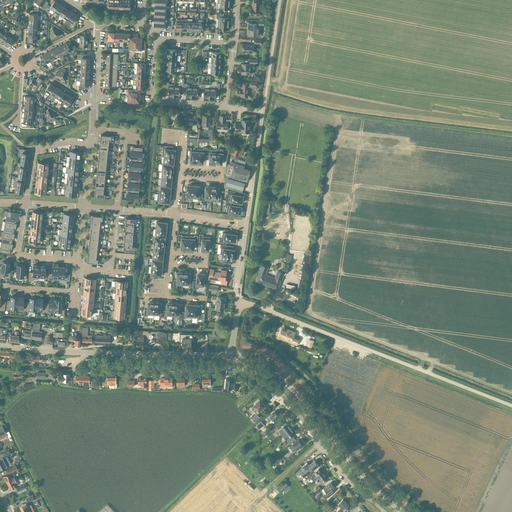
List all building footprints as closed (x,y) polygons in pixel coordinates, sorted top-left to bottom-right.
[(43,9),(48,2),(45,0),(35,0),(35,2),(40,5),(39,6),(43,9)] [(54,11),(59,4),(54,1),(50,6),(48,4),(44,10),(48,13),(51,9),(54,11)] [(230,7),(230,3),(217,2),(217,7),(216,11),(225,12),(225,11),(226,9),(230,9),(230,7)] [(259,9),(260,2),(253,2),(253,8),(251,8),(250,15),(260,16),(260,9),(259,9)] [(56,18),(63,6),(59,4),(54,11),(57,13),(54,17),(56,18)] [(63,17),(68,9),(63,6),(56,18),(57,18),(60,15),(63,17)] [(65,24),(72,12),(68,9),(63,17),(66,19),(63,23),(64,23),(63,25),(65,23),(65,24)] [(28,19),(37,19),(41,20),(41,16),(42,16),(42,14),(45,14),(43,10),(42,11),(36,10),(35,14),(29,13),(28,19)] [(72,12),(65,24),(66,24),(69,21),(72,23),(71,24),(74,26),(77,20),(75,19),(77,15),(72,12)] [(15,25),(20,22),(20,16),(15,13),(10,15),(10,21),(15,25)] [(219,23),(229,24),(229,20),(230,20),(230,18),(223,17),(223,14),(216,14),(216,17),(216,18),(218,20),(219,20),(219,23)] [(229,27),(229,24),(219,23),(218,26),(216,28),(215,32),(223,32),(224,31),(225,29),(229,30),(229,27)] [(248,24),(248,35),(256,36),(258,36),(259,26),(257,26),(257,25),(257,24),(256,24),(248,24)] [(55,39),(60,36),(60,30),(55,27),(50,30),(49,36),(55,39)] [(12,29),(10,29),(9,31),(6,34),(4,33),(0,38),(0,40),(3,43),(12,29)] [(12,29),(3,43),(8,46),(10,43),(13,44),(16,39),(13,38),(9,36),(12,33),(13,34),(15,31),(13,29),(12,29)] [(129,41),(128,49),(141,50),(145,50),(145,41),(141,41),(141,38),(137,38),(138,34),(133,33),(133,37),(129,37),(129,41)] [(90,50),(90,43),(87,43),(87,36),(80,36),(79,46),(86,46),(86,50),(90,50)] [(61,45),(65,53),(68,51),(70,55),(75,52),(72,47),(69,48),(66,42),(61,45)] [(254,52),(254,44),(242,44),(242,51),(254,52)] [(62,54),(65,53),(61,45),(56,47),(62,59),(64,58),(62,54)] [(61,60),(62,59),(56,47),(51,50),(55,58),(59,56),(61,60)] [(52,59),(55,58),(51,50),(46,52),(52,64),(54,63),(52,59)] [(51,65),(52,64),(46,52),(42,55),(43,58),(41,60),(42,63),(43,65),(46,63),(49,61),(51,65)] [(80,63),(89,64),(90,58),(83,58),(83,54),(77,54),(77,56),(76,59),(81,59),(80,63)] [(250,66),(250,64),(242,63),(242,65),(238,65),(238,75),(239,75),(239,73),(250,74),(250,66)] [(61,81),(67,78),(67,72),(62,69),(57,72),(56,78),(61,81)] [(44,81),(38,77),(36,81),(33,78),(29,84),(32,86),(32,87),(38,90),(44,81)] [(183,89),(183,78),(181,78),(178,86),(174,86),(174,84),(174,96),(177,96),(180,96),(180,89),(183,89)] [(191,97),(192,86),(189,86),(189,85),(188,84),(186,84),(187,84),(184,83),(184,78),(183,78),(183,89),(186,89),(186,96),(189,96),(189,97),(191,97)] [(88,85),(88,80),(75,79),(75,81),(80,81),(79,84),(78,84),(78,88),(89,88),(89,85),(88,85)] [(256,87),(257,80),(250,80),(250,83),(242,83),(241,89),(237,89),(237,95),(241,95),(241,96),(247,96),(248,87),(256,87)] [(174,96),(174,84),(169,84),(169,82),(166,82),(165,88),(168,88),(168,95),(171,96),(174,96)] [(49,93),(54,86),(50,83),(46,88),(43,86),(40,92),(44,95),(46,91),(49,93)] [(210,87),(209,98),(213,98),(216,98),(216,91),(219,91),(220,83),(216,83),(216,85),(210,85),(210,87)] [(201,91),(201,84),(198,84),(198,87),(192,86),(191,97),(195,97),(198,97),(198,92),(200,92),(201,91)] [(209,98),(210,87),(205,87),(205,85),(201,84),(201,91),(201,90),(204,90),(204,97),(207,97),(207,98),(209,98)] [(52,100),(59,89),(54,86),(49,93),(52,95),(50,99),(52,100)] [(58,99),(63,91),(59,89),(52,100),(53,101),(55,97),(58,99)] [(135,90),(127,89),(127,102),(138,102),(139,98),(143,99),(143,94),(139,94),(139,90),(135,90)] [(61,106),(68,94),(63,91),(58,99),(61,101),(59,105),(61,106)] [(24,101),(33,102),(33,98),(37,98),(37,93),(31,93),(31,96),(24,96),(24,101)] [(68,94),(61,106),(62,107),(64,103),(67,105),(67,106),(69,108),(74,100),(72,98),(72,97),(68,94)] [(50,121),(55,119),(56,113),(51,109),(45,112),(45,118),(50,121)] [(199,126),(199,125),(200,119),(197,118),(197,114),(187,114),(187,121),(190,121),(190,122),(193,122),(193,125),(199,126)] [(213,130),(213,123),(210,123),(210,115),(203,115),(202,125),(208,125),(208,129),(213,130)] [(216,125),(216,127),(217,128),(217,129),(227,130),(227,128),(231,128),(231,124),(227,124),(228,120),(226,120),(226,116),(220,116),(220,121),(217,121),(217,125),(216,125)] [(36,120),(36,118),(23,117),(23,123),(27,123),(27,126),(33,126),(33,123),(32,123),(32,119),(36,120)] [(250,133),(250,121),(242,120),(241,123),(236,123),(235,131),(241,131),(241,132),(250,133)] [(130,154),(141,155),(141,153),(142,147),(132,147),(133,147),(132,152),(130,151),(130,154)] [(197,151),(197,163),(203,163),(204,155),(207,155),(207,149),(207,147),(203,147),(203,149),(197,149),(197,151)] [(20,163),(24,164),(26,164),(28,153),(26,153),(26,149),(19,148),(17,156),(21,156),(20,163)] [(164,149),(163,156),(174,157),(174,156),(175,156),(175,152),(175,150),(174,150),(164,149)] [(207,149),(207,155),(209,155),(209,164),(216,164),(216,152),(216,150),(210,150),(210,149),(207,149)] [(216,152),(216,164),(222,164),(223,156),(226,156),(226,154),(223,154),(223,153),(222,152),(223,149),(216,149),(216,150),(216,152)] [(232,149),(230,153),(231,153),(230,156),(236,158),(237,156),(241,157),(242,152),(234,149),(232,149)] [(141,155),(130,154),(129,154),(129,156),(129,157),(132,157),(131,162),(129,162),(129,165),(140,166),(140,163),(141,163),(141,158),(141,155)] [(162,156),(164,156),(163,163),(162,163),(162,164),(163,164),(173,165),(173,164),(173,163),(174,163),(174,159),(174,157),(174,158),(174,157),(163,156),(162,156)] [(247,181),(250,169),(244,167),(245,165),(231,161),(227,174),(231,175),(230,176),(247,181)] [(24,164),(20,163),(17,162),(17,166),(19,166),(17,177),(22,178),(24,178),(25,167),(23,167),(24,164)] [(162,164),(161,171),(173,172),(172,172),(173,171),(173,167),(173,165),(163,164),(162,164)] [(140,166),(129,165),(128,167),(129,167),(129,168),(131,168),(131,172),(128,172),(128,175),(139,176),(139,174),(140,174),(140,168),(140,166)] [(173,172),(161,171),(162,171),(162,179),(172,180),(172,178),(173,174),(172,174),(172,172),(173,172)] [(139,176),(128,175),(128,177),(128,178),(130,178),(130,183),(127,182),(127,185),(138,186),(139,184),(139,178),(139,176)] [(224,183),(224,187),(242,192),(245,181),(230,176),(225,175),(224,183)] [(22,178),(17,177),(15,176),(14,180),(17,180),(15,191),(21,192),(23,181),(21,181),(22,178)] [(162,179),(161,186),(170,187),(171,187),(171,185),(172,181),(171,181),(172,180),(162,179)] [(138,186),(127,185),(127,187),(127,188),(129,188),(129,193),(126,193),(126,199),(137,200),(138,194),(138,189),(138,186)] [(183,199),(183,200),(186,200),(186,198),(192,198),(193,186),(187,185),(187,193),(183,192),(183,199)] [(158,193),(170,195),(170,194),(170,193),(171,189),(170,189),(171,188),(170,188),(170,187),(161,186),(160,193),(158,193)] [(193,186),(192,198),(198,199),(198,200),(202,200),(202,198),(202,197),(202,194),(202,193),(199,193),(199,186),(193,186)] [(202,198),(202,200),(205,200),(205,199),(211,200),(212,187),(206,187),(205,196),(205,197),(205,198),(202,198)] [(212,187),(211,200),(217,200),(217,201),(221,201),(221,195),(219,195),(217,195),(218,187),(214,187),(212,187)] [(228,190),(227,193),(229,194),(228,200),(242,202),(243,195),(235,194),(235,191),(228,190)] [(158,193),(157,201),(169,202),(169,200),(170,200),(170,196),(170,195),(158,193)] [(226,201),(225,204),(228,205),(227,211),(240,213),(241,206),(233,205),(234,202),(226,201)] [(7,210),(5,221),(15,223),(16,218),(18,218),(19,212),(11,210),(10,211),(7,210)] [(4,226),(3,231),(13,233),(14,229),(15,229),(16,226),(16,223),(15,223),(5,221),(4,226)] [(156,226),(156,229),(166,230),(166,229),(167,229),(167,226),(167,225),(167,222),(157,221),(156,226)] [(156,229),(155,237),(165,238),(165,237),(165,235),(166,236),(166,232),(166,230),(156,229)] [(3,231),(1,241),(11,243),(12,239),(13,239),(14,233),(15,233),(13,233),(3,231)] [(220,239),(219,242),(227,243),(227,241),(236,242),(237,234),(224,233),(223,233),(222,239),(220,239)] [(179,234),(178,241),(181,241),(181,249),(187,249),(188,236),(182,235),(179,234)] [(199,234),(199,241),(201,242),(202,242),(201,250),(202,250),(209,251),(209,248),(210,248),(211,240),(210,240),(210,238),(209,238),(209,237),(203,236),(203,234),(202,234),(199,234)] [(188,236),(187,249),(194,249),(194,243),(194,242),(197,242),(197,241),(198,235),(194,235),(194,236),(188,236)] [(155,237),(154,244),(165,245),(164,245),(164,244),(165,244),(165,240),(165,238),(155,237)] [(1,241),(0,247),(0,252),(9,254),(10,253),(10,249),(11,250),(13,244),(13,243),(11,243),(1,241)] [(154,244),(154,251),(164,253),(164,252),(163,252),(164,251),(165,247),(164,247),(164,245),(165,245),(154,244)] [(220,244),(220,248),(221,248),(220,254),(233,256),(234,252),(234,251),(234,250),(232,250),(232,249),(226,248),(227,245),(220,244)] [(154,251),(153,259),(162,260),(162,259),(163,259),(163,258),(164,254),(163,254),(163,253),(164,253),(154,251)] [(233,256),(220,254),(222,254),(222,255),(221,260),(218,260),(218,263),(224,264),(224,261),(230,262),(231,261),(232,261),(232,260),(233,260),(233,256)] [(153,259),(152,266),(162,267),(162,266),(163,262),(162,262),(163,260),(162,260),(153,259)] [(8,262),(8,261),(3,260),(3,261),(2,261),(0,275),(6,276),(6,278),(10,279),(11,268),(8,268),(9,262),(8,262)] [(22,265),(22,264),(18,264),(18,265),(17,265),(16,276),(22,276),(22,279),(26,279),(26,271),(23,271),(23,265),(22,265)] [(38,279),(39,265),(33,265),(32,272),(29,272),(28,281),(32,281),(32,278),(38,279)] [(40,266),(40,265),(39,265),(38,279),(38,278),(44,278),(44,281),(48,281),(48,273),(45,273),(45,268),(45,266),(40,266)] [(259,272),(255,281),(264,284),(264,283),(272,286),(272,287),(278,290),(280,286),(281,282),(285,273),(277,271),(274,279),(266,276),(266,274),(268,268),(261,265),(261,266),(259,272)] [(57,280),(58,266),(52,266),(51,273),(48,273),(48,281),(48,279),(57,280)] [(59,267),(59,266),(58,266),(57,280),(67,281),(68,274),(64,274),(64,269),(64,267),(59,267)] [(151,274),(151,277),(158,278),(158,274),(161,275),(161,274),(161,273),(162,273),(162,269),(162,268),(162,267),(152,266),(151,274)] [(210,269),(208,279),(210,279),(216,280),(221,280),(221,283),(226,284),(227,284),(227,280),(225,280),(225,279),(225,276),(226,276),(227,271),(226,271),(221,270),(220,273),(213,272),(214,269),(211,269),(210,269)] [(174,279),(173,287),(177,287),(177,285),(183,285),(184,272),(179,271),(179,272),(178,272),(178,273),(177,273),(177,279),(174,279)] [(184,272),(183,285),(189,286),(189,287),(192,287),(193,280),(189,280),(190,274),(189,274),(189,272),(188,272),(184,272)] [(193,287),(193,288),(195,289),(197,289),(197,288),(197,286),(200,287),(204,287),(204,273),(199,273),(198,273),(197,273),(197,281),(193,281),(193,287)] [(16,308),(17,297),(10,296),(10,302),(7,301),(6,310),(10,310),(10,307),(16,308)] [(223,310),(225,297),(218,296),(216,309),(223,310)] [(25,311),(26,303),(23,302),(23,297),(17,297),(16,308),(22,308),(22,311),(25,311)] [(35,311),(36,298),(30,297),(29,303),(26,303),(25,311),(35,311)] [(45,312),(45,304),(42,304),(42,298),(36,298),(35,311),(35,309),(41,309),(41,312),(45,312)] [(45,304),(45,312),(48,312),(48,310),(54,310),(54,313),(55,299),(49,299),(48,304),(45,304)] [(55,299),(54,313),(60,313),(60,315),(64,316),(64,305),(61,305),(61,299),(55,299)] [(144,309),(144,316),(148,316),(148,315),(154,315),(154,301),(150,301),(150,302),(149,302),(149,303),(148,303),(148,309),(144,309)] [(154,301),(154,315),(159,315),(159,316),(163,317),(163,310),(160,310),(160,304),(160,302),(159,302),(154,301)] [(163,310),(163,317),(167,317),(167,316),(173,316),(173,303),(169,302),(169,303),(168,303),(168,304),(167,304),(167,310),(163,310)] [(173,303),(173,316),(179,317),(179,318),(182,318),(182,316),(179,315),(179,305),(179,303),(178,303),(173,303)] [(182,316),(182,318),(185,318),(185,317),(191,317),(192,304),(188,303),(188,304),(187,304),(187,306),(186,306),(186,312),(182,311),(182,316)] [(192,304),(191,317),(193,317),(198,318),(197,319),(201,319),(201,314),(201,313),(198,312),(198,306),(197,306),(198,305),(197,305),(197,304),(194,304),(192,304)] [(32,330),(31,339),(41,340),(42,331),(39,331),(40,323),(34,322),(33,325),(32,330)] [(291,332),(282,329),(279,336),(287,339),(287,341),(296,344),(299,338),(293,336),(294,332),(291,331),(291,332)] [(31,339),(32,330),(31,331),(22,330),(22,332),(21,337),(31,339)] [(134,330),(134,336),(137,336),(137,338),(136,346),(136,347),(143,347),(143,345),(143,338),(143,334),(143,331),(143,330),(140,330),(134,330)] [(18,335),(18,331),(14,331),(14,335),(10,334),(9,341),(18,342),(18,335)] [(157,341),(167,341),(167,335),(167,333),(162,332),(160,332),(157,332),(157,336),(157,341)] [(82,337),(82,343),(91,343),(91,337),(91,335),(89,335),(87,335),(87,333),(82,333),(82,337)] [(194,342),(194,335),(179,334),(179,342),(182,342),(182,347),(191,347),(191,342),(194,342)] [(109,343),(109,336),(96,335),(95,343),(109,343)] [(0,359),(2,360),(2,356),(5,357),(5,355),(7,356),(7,357),(15,358),(16,353),(6,352),(0,351),(0,359)] [(69,374),(62,373),(62,374),(58,373),(58,376),(57,376),(56,383),(64,383),(64,381),(69,381),(69,374)] [(89,376),(75,376),(75,381),(82,381),(82,385),(87,385),(87,387),(90,387),(90,384),(89,384),(89,381),(89,376)] [(116,388),(116,383),(115,383),(115,376),(107,376),(107,385),(112,385),(112,388),(116,388)] [(147,386),(147,383),(146,377),(138,377),(138,385),(141,385),(141,386),(147,386)] [(210,380),(210,377),(202,377),(203,386),(203,387),(207,387),(207,384),(210,384),(210,380)] [(172,387),(172,384),(172,378),(160,378),(160,386),(164,387),(172,387)] [(184,379),(184,378),(176,378),(176,386),(184,386),(184,382),(185,382),(185,379),(184,379)] [(224,381),(224,388),(226,388),(230,389),(231,389),(234,389),(234,386),(235,380),(232,380),(229,379),(229,378),(227,378),(226,379),(226,381),(224,381)] [(252,407),(251,407),(254,410),(257,413),(257,412),(258,411),(265,405),(262,402),(263,400),(262,399),(260,400),(259,399),(253,406),(252,407)] [(322,415),(325,412),(327,411),(322,404),(317,408),(322,415)] [(269,416),(267,419),(269,421),(272,419),(274,421),(280,416),(275,411),(269,416)] [(259,417),(256,413),(251,418),(254,422),(253,423),(255,425),(263,417),(261,415),(259,417)] [(259,429),(264,425),(261,421),(256,425),(259,429)] [(286,431),(290,428),(286,423),(284,424),(282,423),(278,426),(280,429),(279,429),(282,434),(286,431)] [(272,433),(277,428),(274,425),(268,431),(270,434),(271,432),(272,433)] [(286,431),(282,434),(286,439),(287,438),(289,441),(293,437),(292,435),(294,434),(290,428),(286,431)] [(295,452),(297,450),(303,445),(299,440),(293,444),(295,446),(292,449),(295,452)] [(301,465),(293,470),(293,471),(295,473),(299,470),(303,476),(306,473),(307,474),(319,465),(314,460),(309,464),(307,462),(302,466),(302,465),(301,464),(301,465)] [(6,483),(15,478),(14,477),(15,475),(13,472),(18,469),(16,465),(5,470),(8,474),(3,476),(6,481),(5,481),(6,483)] [(317,476),(319,478),(321,476),(325,474),(322,470),(320,472),(318,470),(313,474),(316,477),(317,476)] [(321,476),(319,478),(321,480),(319,482),(322,485),(327,481),(325,480),(328,478),(325,474),(321,476)] [(15,478),(6,483),(7,485),(8,485),(10,490),(15,487),(19,485),(17,481),(16,481),(15,478)] [(283,492),(289,486),(284,481),(278,487),(283,492)] [(325,499),(331,494),(334,492),(332,489),(335,487),(331,482),(324,488),(327,493),(323,496),(325,499)] [(340,502),(336,498),(331,503),(334,505),(335,504),(337,507),(339,504),(341,507),(338,510),(339,511),(345,511),(348,509),(346,507),(349,505),(343,499),(340,502)] [(25,503),(19,506),(21,511),(25,511),(29,510),(32,508),(30,504),(28,505),(28,503),(27,502),(25,503)]
